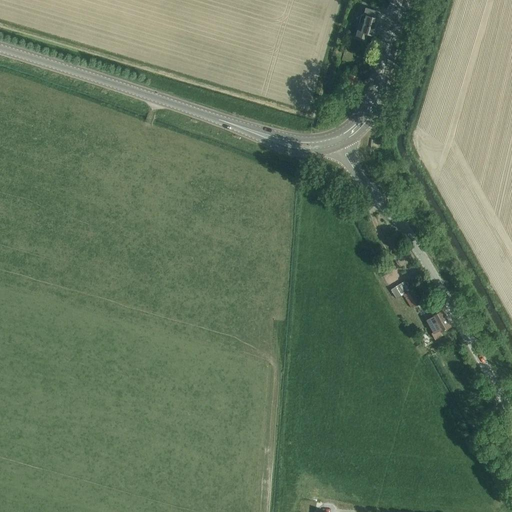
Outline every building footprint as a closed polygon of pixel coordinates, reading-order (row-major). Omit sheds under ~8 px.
[(366,17),(364,24),(360,23),(355,38),(365,41),(368,34),(373,36),(378,20),(374,19),(376,11),(365,8),(363,16),(366,17)] [(348,83),(355,85),(356,82),(357,78),(357,77),(351,75),(348,83)] [(395,287),(391,290),(397,299),(401,296),(395,287)] [(404,295),(412,308),(422,302),(414,289),(404,295)] [(427,320),(433,333),(431,334),(435,340),(443,336),(441,332),(451,326),(443,311),(433,316),(433,317),(427,320)]
